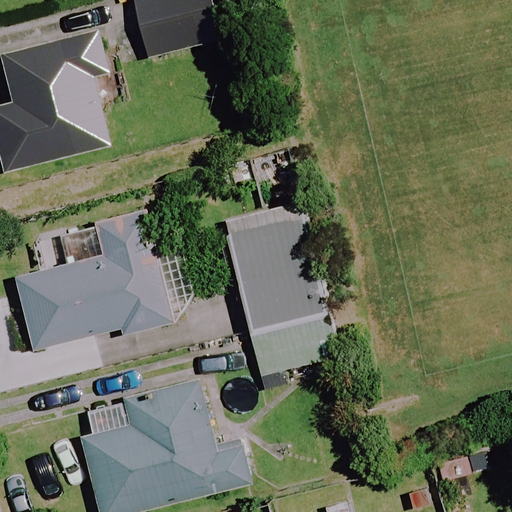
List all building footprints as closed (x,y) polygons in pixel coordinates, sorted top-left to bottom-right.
[(225,43),(215,0),(135,0),(150,61),(225,43)] [(118,147),(95,37),(4,56),(15,105),(0,108),(0,115),(11,170),(118,147)] [(334,316),(307,207),(228,226),(254,335),(334,316)] [(180,323),(150,209),(104,222),(113,255),(17,280),(36,353),(126,330),(128,337),(180,323)] [(254,343),(267,394),(293,388),(289,372),(342,359),(333,323),(254,343)] [(227,442),(211,380),(153,394),(160,421),(83,440),(101,511),(151,511),(254,486),(242,438),(227,442)]
